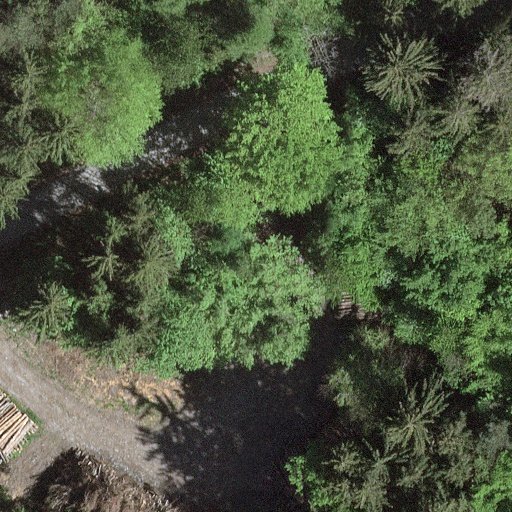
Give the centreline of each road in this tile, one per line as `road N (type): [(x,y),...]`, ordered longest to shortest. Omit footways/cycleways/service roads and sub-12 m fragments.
road 1 (unclassified): [(511,0),(340,57),(0,227)]
road 2 (track): [(250,443),(309,336),(234,114)]
road 3 (track): [(0,429),(19,443),(173,458),(250,443)]
